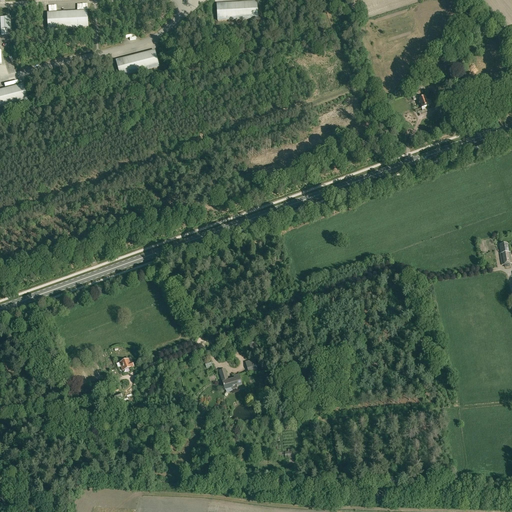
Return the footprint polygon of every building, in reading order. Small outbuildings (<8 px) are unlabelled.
[(257,2),(217,4),(217,22),(258,19),(257,2)] [(45,23),(47,23),(48,30),(88,28),(88,11),(47,13),(47,16),(45,16),(45,23)] [(452,48),(458,54),(461,50),(463,52),(465,50),(457,43),(458,42),(453,38),(451,40),(447,36),(443,41),(449,47),(450,45),(453,48),(452,48)] [(155,50),(116,60),(120,78),(159,67),(155,50)] [(452,53),(449,56),(446,54),(446,53),(442,50),(436,57),(440,60),(439,61),(442,64),(436,70),(442,75),(454,60),(453,60),(457,57),(452,53)] [(0,77),(10,75),(6,59),(0,60),(0,77)] [(24,84),(0,89),(0,108),(28,101),(24,84)] [(421,99),(421,98),(420,95),(421,95),(419,90),(411,93),(412,98),(416,96),(421,109),(422,111),(425,110),(425,107),(429,106),(428,105),(431,103),(430,100),(427,101),(425,97),(421,99)] [(511,262),(510,252),(509,252),(508,243),(500,245),(501,253),(500,254),(502,265),(511,263),(511,262)] [(120,363),(122,370),(134,366),(131,359),(120,363)] [(245,362),(248,371),(248,373),(258,370),(255,359),(245,362)] [(204,362),(206,368),(212,366),(210,360),(204,362)] [(239,386),(242,385),(239,375),(234,377),(234,379),(228,380),(225,369),(219,371),(225,390),(231,389),(232,389),(233,389),(234,389),(235,389),(236,389),(237,388),(238,388),(239,387),(239,386)] [(297,452),(297,451),(293,452),(293,449),(288,449),(288,452),(285,452),(285,458),(289,458),(289,461),(292,460),(291,458),(298,458),(298,457),(300,457),(300,452),(297,452)]
